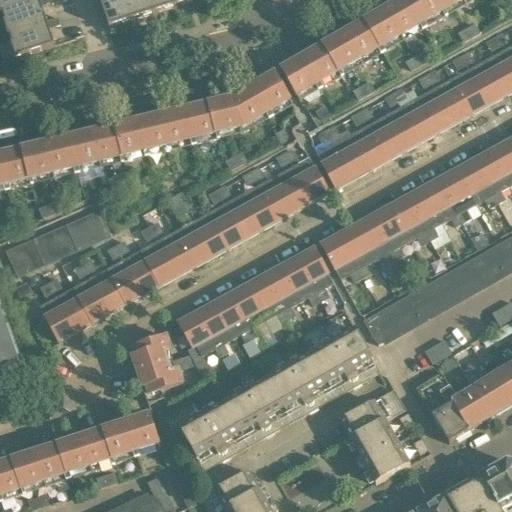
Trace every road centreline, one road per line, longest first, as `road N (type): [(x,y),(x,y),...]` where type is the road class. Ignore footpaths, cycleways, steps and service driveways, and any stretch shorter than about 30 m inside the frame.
road 1 (residential): [(0,439),(72,407),(129,328),(511,118)]
road 2 (residential): [(0,125),(219,69),(239,57),(255,31)]
road 3 (residential): [(283,511),(255,460),(381,390)]
road 4 (residential): [(255,31),(107,71)]
road 5 (residential): [(383,511),(511,440)]
